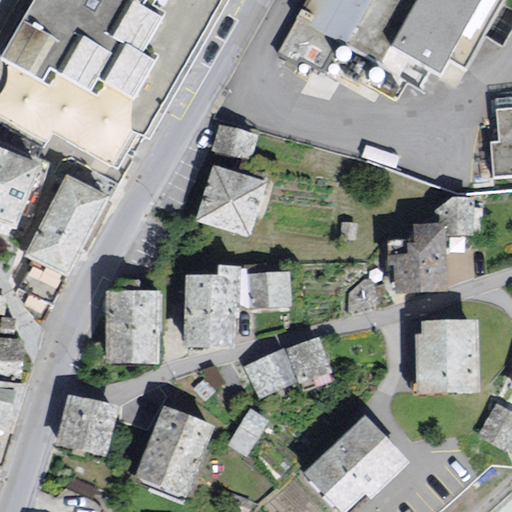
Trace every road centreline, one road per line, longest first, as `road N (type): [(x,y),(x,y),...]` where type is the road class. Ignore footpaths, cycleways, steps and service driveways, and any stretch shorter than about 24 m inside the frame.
road 1 (residential): [(54,376),(128,382),(208,365),(511,272)]
road 2 (tertiary): [(255,0),(106,260),(54,376)]
road 3 (tertiary): [(54,376),(6,511)]
